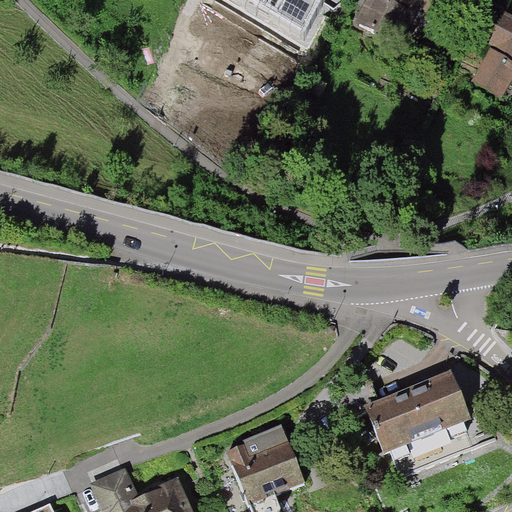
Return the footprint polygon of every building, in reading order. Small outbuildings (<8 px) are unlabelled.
[(437,0),(368,0),(356,23),(391,43),(414,1),(432,10),(437,0)] [(511,17),(503,13),(471,79),(507,97),(511,85),(511,17)] [(362,414),(383,466),(469,431),(448,380),(362,414)] [(285,448),(230,471),(246,511),(274,511),(273,509),(304,496),(285,448)] [(127,476),(88,493),(96,511),(186,511),(176,487),(138,503),(127,476)]
